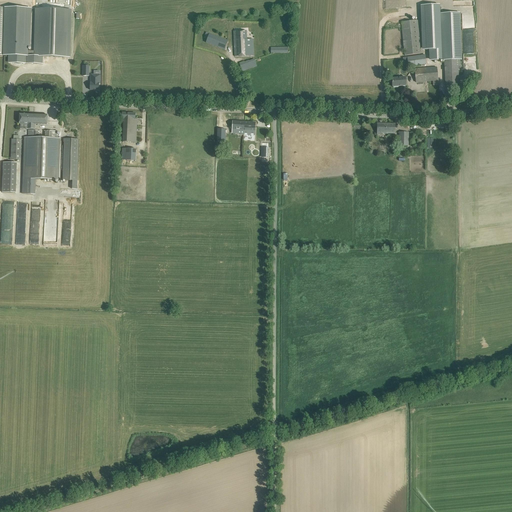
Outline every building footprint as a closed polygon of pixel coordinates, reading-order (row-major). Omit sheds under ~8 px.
[(439,5),(421,6),(422,50),(429,50),(430,61),(441,60),(439,14),(439,5)] [(4,55),(9,56),(9,58),(9,59),(10,60),(10,61),(11,61),(11,62),(12,62),(12,63),(13,63),(14,63),(14,64),(15,64),(16,64),(17,64),(18,64),(19,64),(20,64),(21,64),(22,64),(23,64),(43,64),(43,57),(69,57),(71,10),(36,9),(35,51),(28,51),(28,47),(29,8),(5,8),(4,55)] [(460,13),(439,14),(441,60),(444,60),(445,81),(445,86),(449,86),(459,86),(458,67),(462,67),(460,13)] [(405,55),(421,54),(417,21),(401,22),(405,55)] [(254,56),(253,39),(247,39),(246,31),(234,31),(235,38),(234,38),(235,57),(254,56)] [(206,33),(204,38),(207,39),(206,43),(225,50),(226,45),(228,41),(206,33)] [(425,55),(407,57),(409,66),(426,64),(425,55)] [(244,62),(239,63),(242,71),(257,66),(254,59),(244,63),(244,62)] [(439,85),(438,80),(437,67),(414,69),(415,77),(416,82),(433,81),(433,86),(439,85)] [(90,90),(99,90),(99,84),(100,84),(100,75),(91,75),(91,83),(90,83),(90,90)] [(406,86),(406,81),(405,77),(392,78),(393,87),(406,86)] [(136,143),(137,124),(137,119),(135,119),(135,113),(122,113),(122,118),(122,119),(123,119),(123,142),(130,142),(130,144),(133,144),(133,143),(136,143)] [(47,115),(20,114),(19,124),(27,124),(27,129),(35,129),(36,124),(47,125),(47,115)] [(244,135),(244,122),(233,121),(232,130),(232,133),(241,134),(241,135),(244,135)] [(244,122),(244,135),(255,135),(255,123),(244,122)] [(395,133),(395,129),(395,124),(377,124),(377,129),(377,135),(381,135),(381,133),(395,133)] [(225,130),(217,129),(217,141),(225,141),(225,130)] [(23,179),(22,194),(35,195),(36,179),(59,180),(60,139),(58,139),(58,135),(56,135),(57,131),(28,130),(28,138),(24,138),(23,179)] [(21,140),(20,140),(20,136),(14,135),(13,139),(12,139),(11,160),(20,160),(21,140)] [(78,181),(80,140),(64,139),(63,181),(78,181)] [(122,148),(122,160),(135,161),(136,149),(122,148)] [(2,162),(2,192),(16,193),(16,162),(2,162)]
